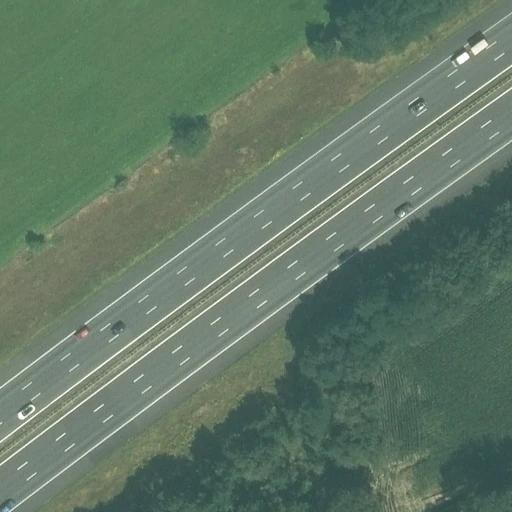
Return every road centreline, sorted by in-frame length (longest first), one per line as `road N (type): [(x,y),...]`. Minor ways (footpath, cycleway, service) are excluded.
road 1 (motorway): [(511,39),(0,415)]
road 2 (motorway): [(0,492),(511,116)]
